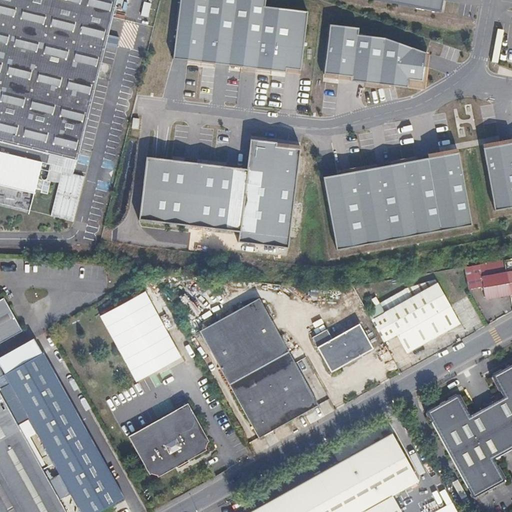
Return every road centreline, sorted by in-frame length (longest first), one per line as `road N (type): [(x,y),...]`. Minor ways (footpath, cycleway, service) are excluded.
road 1 (residential): [(511,327),(177,511)]
road 2 (unknown): [(401,388),(460,498),(480,508),(511,492)]
road 3 (unknown): [(241,476),(192,392),(130,416)]
